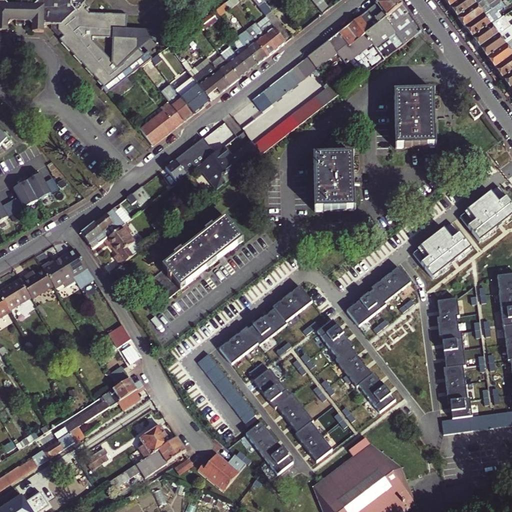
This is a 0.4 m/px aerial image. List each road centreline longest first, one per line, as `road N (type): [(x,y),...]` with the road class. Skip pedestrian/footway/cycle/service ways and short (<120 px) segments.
road 1 (residential): [(0,262),(133,180),(366,0)]
road 2 (residential): [(415,0),(511,129)]
